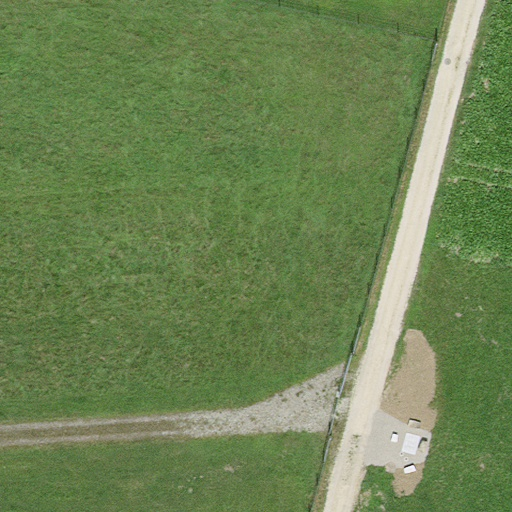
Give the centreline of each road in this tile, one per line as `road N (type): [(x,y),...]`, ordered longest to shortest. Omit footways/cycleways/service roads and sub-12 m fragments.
road 1 (track): [(476,0),(339,511)]
road 2 (track): [(373,384),(0,413)]
